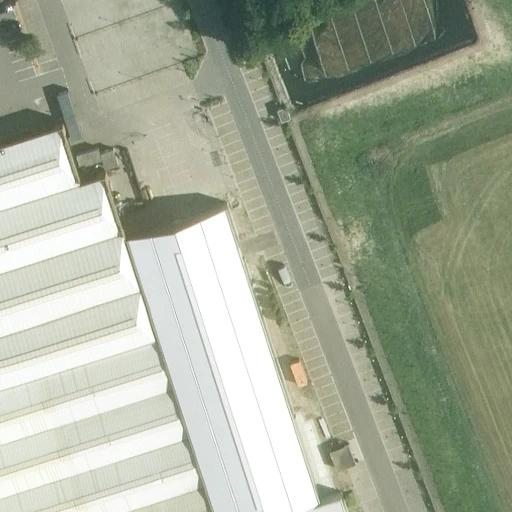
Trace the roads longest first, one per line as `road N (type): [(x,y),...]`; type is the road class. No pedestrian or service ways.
road 1 (unknown): [(342,373),(295,395),(266,383),(209,197),(204,167),(274,138)]
road 2 (unknown): [(130,128),(250,78)]
